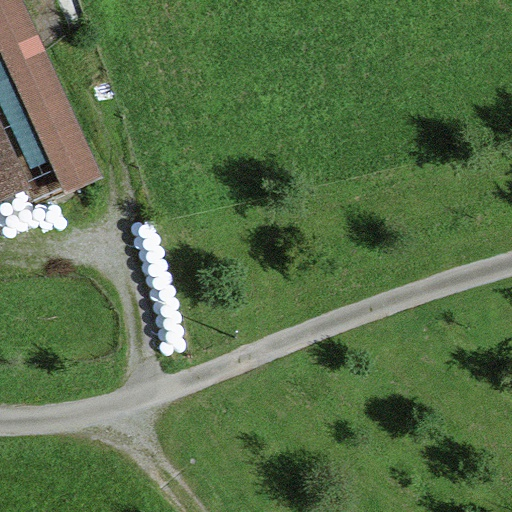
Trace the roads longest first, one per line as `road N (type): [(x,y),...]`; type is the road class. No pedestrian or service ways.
road 1 (track): [(45,0),(99,122),(116,183),(115,227),(137,292),(148,400),(165,458),(202,511)]
road 2 (residential): [(511,267),(148,400),(0,414)]
